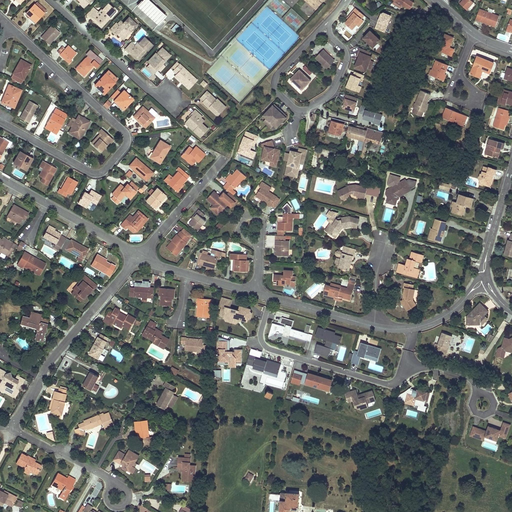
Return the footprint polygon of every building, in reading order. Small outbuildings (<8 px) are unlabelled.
[(151,0),(142,0),(137,6),(158,25),(168,15),(151,0)] [(306,0),(317,10),(325,0),(306,0)] [(393,0),(404,7),(410,9),(414,3),(408,0),(393,0)] [(472,0),(463,0),(460,3),(468,10),(474,3),(472,1),(472,0)] [(295,12),(302,5),(298,1),(291,8),(295,12)] [(37,2),(34,4),(43,13),(46,10),(37,2)] [(34,4),(32,7),(41,15),(43,13),(34,4)] [(96,10),(89,17),(92,19),(93,18),(99,24),(102,21),(104,22),(107,19),(106,17),(107,15),(110,18),(116,12),(108,4),(102,10),(101,9),(98,13),(96,10)] [(32,7),(26,14),(28,15),(29,17),(30,16),(36,21),(41,15),(32,7)] [(347,19),(343,23),(350,30),(355,25),(358,21),(360,19),(363,16),(354,8),(351,11),(353,13),(347,19)] [(499,17),(480,10),(476,19),(481,21),(481,22),(485,23),(485,22),(490,24),(492,25),(496,27),(499,17)] [(383,32),(390,16),(383,13),(381,14),(374,28),(383,32)] [(93,18),(92,19),(97,24),(101,28),(110,18),(107,15),(106,17),(107,19),(104,22),(102,21),(99,24),(93,18)] [(131,32),(137,25),(129,18),(124,24),(123,23),(120,26),(118,24),(116,23),(110,30),(113,33),(115,32),(118,35),(119,36),(120,37),(123,34),(125,35),(128,32),(126,31),(128,29),(131,32)] [(52,25),(41,37),(44,41),(49,44),(60,33),(52,25)] [(131,32),(128,29),(126,31),(128,32),(125,35),(123,34),(120,37),(123,40),(131,32)] [(369,38),(365,41),(372,48),(376,43),(379,40),(369,31),(366,35),(369,38)] [(453,38),(444,34),(437,50),(451,56),(453,53),(454,49),(450,47),(453,38)] [(131,43),(125,50),(128,53),(130,51),(132,54),(136,58),(139,55),(140,56),(143,52),(142,51),(144,49),(146,52),(152,45),(144,38),(139,44),(137,42),(135,45),(131,43)] [(62,46),(57,52),(62,57),(66,60),(68,58),(70,60),(73,56),(62,46)] [(366,67),(369,60),(370,57),(368,56),(369,52),(358,48),(357,51),(355,56),(358,57),(359,57),(357,60),(354,68),(364,72),(366,68),(366,67)] [(130,51),(128,53),(137,61),(146,52),(144,49),(142,51),(143,52),(140,56),(139,55),(136,58),(132,54),(130,51)] [(150,64),(146,67),(150,70),(154,74),(157,71),(154,68),(157,65),(158,66),(161,63),(159,62),(162,60),(164,63),(170,56),(162,49),(156,55),(155,54),(148,62),(150,64)] [(80,72),(84,76),(94,65),(96,68),(99,65),(102,63),(103,62),(90,50),(86,54),(88,56),(76,68),(80,72)] [(322,51),(315,58),(326,69),(333,61),(322,51)] [(494,63),(477,56),(473,67),(472,67),(470,74),(475,76),(478,77),(479,73),(481,74),(483,71),(490,74),(494,63)] [(157,65),(154,68),(157,71),(164,63),(162,60),(159,62),(161,63),(158,66),(157,65)] [(449,65),(435,60),(431,70),(429,75),(442,80),(445,74),(446,71),(449,65)] [(23,80),(31,66),(25,62),(24,64),(20,62),(13,74),(23,80)] [(172,67),(174,70),(180,64),(177,62),(172,67)] [(174,70),(174,71),(177,74),(175,76),(179,80),(181,82),(184,79),(185,80),(184,82),(190,87),(197,80),(189,73),(188,74),(186,71),(187,70),(180,64),(174,70)] [(299,70),(290,80),(301,91),(310,81),(299,70)] [(161,81),(165,78),(159,71),(155,74),(161,81)] [(363,75),(354,72),(352,75),(351,75),(350,77),(349,80),(350,80),(349,82),(348,82),(346,88),(355,91),(357,85),(360,79),(361,79),(363,75)] [(104,94),(114,82),(117,79),(111,73),(108,76),(105,74),(96,84),(101,88),(100,90),(103,92),(104,94)] [(23,80),(13,74),(10,78),(21,84),(23,80)] [(184,79),(181,82),(189,89),(190,87),(184,82),(185,80),(184,79)] [(21,90),(8,85),(1,102),(6,105),(14,108),(21,90)] [(423,88),(417,106),(426,109),(429,99),(431,100),(432,100),(432,98),(433,96),(435,97),(436,93),(423,88)] [(115,100),(121,93),(117,90),(111,97),(115,100)] [(115,100),(114,101),(123,109),(132,99),(123,91),(121,93),(115,100)] [(501,91),(498,102),(506,104),(506,102),(511,104),(511,91),(509,91),(509,94),(501,91)] [(216,100),(207,92),(201,98),(204,101),(203,103),(205,105),(209,109),(211,106),(212,107),(211,108),(215,112),(217,110),(220,113),(226,107),(217,99),(216,100)] [(354,112),(358,99),(346,95),(342,108),(354,112)] [(38,106),(29,100),(19,118),(24,120),(28,122),(30,117),(31,118),(38,106)] [(107,108),(111,104),(108,100),(103,105),(107,108)] [(274,125),(276,128),(287,117),(283,113),(274,104),(263,116),(266,119),(274,125)] [(361,114),(360,119),(374,123),(374,124),(379,125),(382,115),(364,110),(365,106),(362,105),(359,113),(361,114)] [(211,106),(209,109),(217,116),(220,113),(217,110),(215,112),(211,108),(212,107),(211,106)] [(143,107),(134,117),(136,119),(137,120),(138,119),(143,124),(142,125),(145,128),(154,118),(143,107)] [(457,112),(446,107),(442,117),(462,126),(466,116),(457,112)] [(55,109),(53,113),(64,119),(66,115),(55,109)] [(195,110),(193,113),(194,114),(191,118),(189,119),(188,121),(191,124),(190,125),(194,129),(195,127),(197,129),(194,131),(200,137),(208,129),(202,123),(203,122),(200,119),(201,117),(202,116),(195,110)] [(510,115),(498,111),(493,126),(503,130),(505,124),(506,119),(508,120),(510,115)] [(64,119),(53,113),(47,124),(51,127),(54,128),(53,132),(56,134),(64,119)] [(72,127),(69,133),(80,140),(90,122),(85,119),(79,115),(76,120),(76,121),(72,127)] [(71,117),(67,124),(72,127),(76,121),(76,120),(71,117)] [(345,121),(332,118),(331,122),(329,132),(341,135),(345,121)] [(266,119),(264,121),(271,128),(274,125),(266,119)] [(188,121),(186,124),(194,131),(197,129),(195,127),(194,129),(190,125),(191,124),(188,121)] [(483,131),(485,123),(480,122),(477,129),(483,131)] [(357,128),(348,126),(346,137),(351,138),(352,133),(360,135),(359,140),(363,141),(364,142),(365,136),(367,127),(358,125),(357,128)] [(368,127),(367,127),(365,136),(381,140),(383,131),(368,127)] [(101,129),(98,132),(100,133),(102,136),(100,138),(99,137),(92,144),(99,151),(106,144),(107,145),(109,142),(111,143),(112,142),(114,140),(101,129)] [(258,136),(246,132),(240,147),(243,148),(241,153),(253,158),(255,152),(250,150),(252,145),(253,141),(256,142),(257,139),(258,136)] [(100,133),(91,143),(92,144),(99,137),(100,138),(102,136),(100,133)] [(381,140),(365,136),(364,142),(363,141),(362,147),(366,148),(368,141),(380,144),(381,140)] [(0,137),(0,156),(6,146),(8,142),(5,140),(2,138),(0,137)] [(3,137),(2,138),(5,140),(8,142),(6,146),(9,148),(12,142),(3,137)] [(505,144),(490,139),(488,144),(487,144),(486,149),(490,150),(488,155),(499,158),(500,156),(500,153),(500,152),(501,148),(504,149),(505,144)] [(155,148),(154,150),(155,151),(151,158),(160,163),(170,146),(160,140),(155,148)] [(271,162),(277,163),(280,150),(278,150),(275,149),(272,148),(273,144),(272,140),(261,144),(261,146),(265,147),(262,160),(271,162)] [(189,146),(181,156),(188,162),(192,165),(196,160),(199,162),(202,159),(205,155),(197,148),(194,151),(192,149),(189,146)] [(288,162),(286,171),(288,173),(294,175),(297,173),(299,163),(302,163),(304,154),(306,155),(307,150),(302,149),(299,148),(298,152),(290,151),(290,154),(285,153),(283,161),(288,162)] [(19,154),(13,163),(26,170),(32,159),(28,157),(25,155),(25,157),(19,154)] [(288,173),(286,171),(285,175),(297,177),(300,164),(303,165),(306,155),(304,154),(302,163),(299,163),(297,173),(294,175),(288,173)] [(133,162),(130,165),(134,169),(134,170),(146,180),(153,173),(136,159),(133,162)] [(43,161),(40,167),(43,169),(40,175),(43,178),(41,182),(47,185),(56,168),(50,165),(43,161)] [(488,168),(484,166),(483,171),(482,171),(481,174),(480,174),(478,179),(480,182),(484,183),(490,184),(493,174),(494,175),(496,175),(497,173),(497,170),(492,168),(488,166),(488,168)] [(178,171),(168,184),(175,190),(179,186),(181,184),(182,185),(189,176),(181,169),(178,171)] [(246,177),(238,169),(235,172),(233,175),(232,174),(227,180),(228,182),(224,187),(230,192),(234,187),(235,188),(240,182),(241,183),(246,177)] [(155,179),(157,181),(163,174),(160,172),(155,179)] [(494,175),(493,174),(490,184),(484,183),(483,185),(490,187),(494,175)] [(411,189),(416,186),(418,181),(410,179),(406,181),(406,180),(399,184),(398,183),(399,182),(401,178),(392,175),(389,184),(393,185),(394,186),(391,188),(389,197),(387,202),(396,204),(397,199),(398,197),(396,197),(397,195),(399,196),(403,194),(411,189)] [(60,189),(58,192),(65,197),(67,193),(70,195),(77,182),(73,180),(68,177),(61,190),(60,189)] [(262,187),(256,196),(264,201),(267,204),(267,205),(271,207),(273,202),(276,204),(280,199),(269,192),(272,188),(262,182),(259,186),(262,187)] [(452,185),(442,182),(440,187),(451,190),(452,185)] [(115,196),(112,199),(117,204),(125,195),(130,199),(137,192),(128,184),(123,189),(119,186),(115,190),(112,194),(115,196)] [(344,194),(340,196),(343,201),(351,197),(350,195),(354,193),(355,195),(358,195),(358,196),(363,197),(366,198),(367,193),(379,195),(380,186),(368,184),(368,187),(357,185),(356,187),(351,188),(350,186),(342,190),(344,194)] [(151,196),(146,201),(155,208),(157,205),(160,202),(158,200),(164,194),(158,188),(154,192),(151,196)] [(214,192),(207,200),(213,205),(211,208),(215,212),(218,208),(220,209),(222,210),(228,204),(231,207),(237,200),(226,190),(220,197),(214,192)] [(84,192),(78,203),(86,208),(90,202),(96,205),(101,196),(98,195),(95,193),(92,197),(89,195),(84,192)] [(474,198),(460,194),(458,201),(456,207),(454,206),(452,212),(464,215),(466,209),(465,207),(465,205),(467,205),(472,207),(473,203),(474,198)] [(293,217),(293,213),(292,213),(292,208),(287,203),(282,208),(285,210),(285,213),(284,213),(283,217),(278,217),(278,230),(284,230),(292,231),(293,217)] [(13,204),(7,216),(19,223),(22,219),(25,220),(29,213),(20,208),(13,204)] [(205,215),(199,210),(194,215),(191,218),(193,220),(190,224),(198,231),(203,224),(206,221),(202,218),(205,215)] [(131,215),(121,226),(125,229),(127,227),(129,224),(134,229),(140,222),(142,225),(148,219),(139,211),(133,217),(131,215)] [(357,228),(360,219),(351,216),(339,218),(338,219),(331,228),(329,226),(326,230),(336,237),(339,233),(338,233),(340,229),(339,229),(342,226),(343,228),(348,227),(352,227),(357,228)] [(331,228),(338,219),(335,217),(329,226),(331,228)] [(446,222),(436,219),(433,229),(432,234),(434,234),(432,240),(441,242),(441,241),(442,237),(443,235),(442,234),(442,232),(444,232),(444,231),(445,226),(446,223),(446,222)] [(140,222),(134,229),(137,231),(140,228),(142,225),(140,222)] [(137,231),(134,229),(129,224),(127,227),(133,233),(137,231)] [(54,248),(59,251),(63,245),(57,241),(61,235),(61,234),(58,232),(55,230),(48,226),(42,237),(43,237),(51,242),(56,244),(54,248)] [(191,235),(184,229),(181,232),(189,238),(191,235)] [(174,239),(172,241),(174,243),(168,249),(176,256),(187,243),(187,242),(189,239),(189,238),(181,232),(178,235),(177,235),(174,239)] [(61,235),(57,241),(63,245),(66,238),(61,235)] [(11,253),(16,245),(13,243),(12,245),(3,240),(0,238),(0,251),(6,256),(8,252),(11,253)] [(78,244),(71,240),(66,249),(71,252),(78,256),(76,260),(81,263),(83,259),(84,259),(89,250),(78,244)] [(289,241),(276,240),(275,252),(275,255),(285,256),(287,253),(288,250),(289,241)] [(349,270),(353,256),(354,256),(356,249),(345,246),(343,252),(338,250),(336,252),(336,254),(337,256),(342,257),(339,267),(349,270)] [(202,253),(199,264),(203,265),(207,266),(215,268),(216,269),(218,258),(219,255),(220,255),(221,252),(212,249),(212,253),(215,254),(215,257),(211,256),(202,253)] [(422,254),(412,251),(411,255),(410,259),(409,262),(407,261),(406,265),(399,263),(397,272),(417,278),(419,269),(414,268),(416,261),(420,262),(422,254)] [(17,265),(22,268),(25,264),(30,255),(24,252),(17,265)] [(247,254),(231,253),(231,260),(233,260),(235,260),(234,270),(240,271),(247,271),(247,260),(246,260),(247,254)] [(37,259),(30,255),(25,264),(31,268),(29,271),(39,276),(46,264),(37,259)] [(97,255),(91,266),(106,274),(111,264),(105,261),(101,258),(101,257),(97,255)] [(284,275),(274,275),(273,281),(277,281),(277,285),(282,285),(286,285),(286,284),(290,284),(290,286),(295,286),(295,281),(291,281),(291,276),(293,276),(293,271),(284,270),(284,275)] [(72,294),(80,301),(86,294),(88,295),(90,292),(93,289),(94,290),(97,286),(84,274),(77,281),(80,284),(78,287),(76,286),(73,289),(74,290),(72,294)] [(413,285),(405,283),(404,288),(405,288),(404,291),(404,295),(405,296),(405,298),(403,299),(401,301),(406,310),(415,304),(413,301),(415,289),(413,289),(413,285)] [(153,298),(154,288),(149,288),(149,287),(145,287),(135,286),(135,288),(131,288),(130,296),(153,298)] [(340,289),(330,286),(328,295),(335,298),(336,296),(343,298),(351,300),(354,290),(347,288),(341,287),(340,289)] [(160,288),(159,296),(161,296),(163,296),(162,305),(172,306),(172,299),(173,297),(174,297),(175,289),(167,289),(160,288)] [(204,299),(198,298),(197,303),(199,303),(198,311),(197,316),(209,317),(211,299),(204,299)] [(250,318),(251,314),(249,313),(250,309),(240,306),(238,311),(230,308),(232,301),(221,298),(219,306),(222,306),(219,315),(223,316),(236,320),(237,318),(242,320),(247,321),(248,317),(250,318)] [(469,325),(480,325),(482,326),(488,319),(483,315),(487,311),(484,307),(480,303),(473,310),(474,311),(472,314),(470,314),(466,317),(469,320),(469,325)] [(108,315),(104,322),(112,326),(113,323),(114,321),(123,326),(130,330),(136,319),(128,315),(126,317),(126,318),(118,314),(119,313),(120,310),(116,308),(114,311),(113,313),(111,317),(108,315)] [(32,313),(31,312),(29,317),(37,319),(37,320),(40,321),(41,317),(42,315),(40,315),(41,314),(37,313),(37,314),(35,314),(36,312),(32,311),(32,313)] [(29,317),(23,315),(20,323),(24,324),(36,328),(37,330),(35,339),(43,341),(49,319),(41,317),(40,321),(37,320),(37,319),(29,317)] [(290,335),(307,340),(309,334),(291,329),(294,321),(282,317),(280,323),(286,325),(286,327),(272,323),(270,332),(271,335),(276,332),(279,333),(279,332),(283,333),(283,335),(289,337),(289,335),(290,335)] [(157,324),(150,321),(143,335),(154,341),(153,343),(159,346),(162,340),(159,338),(161,335),(162,333),(159,331),(155,329),(157,324)] [(334,334),(335,332),(318,327),(316,336),(327,340),(325,347),(317,344),(315,352),(328,356),(329,353),(332,354),(334,350),(330,349),(332,341),(340,343),(342,337),(334,334)] [(442,333),(437,349),(446,353),(452,336),(442,333)] [(107,342),(109,338),(102,334),(100,337),(99,337),(96,342),(94,346),(89,354),(99,360),(104,349),(107,342)] [(169,340),(161,335),(159,338),(162,340),(159,346),(164,349),(169,340)] [(182,337),(181,344),(185,344),(185,350),(197,351),(203,352),(204,345),(204,339),(200,339),(200,341),(186,339),(186,338),(184,338),(182,337)] [(241,358),(241,353),(242,353),(242,349),(234,349),(234,351),(229,352),(226,351),(227,342),(225,342),(225,339),(220,337),(219,341),(217,341),(217,349),(219,349),(219,353),(218,353),(218,354),(218,361),(224,361),(229,361),(229,363),(229,365),(236,365),(235,363),(242,363),(242,358),(241,358)] [(508,338),(504,341),(503,346),(499,348),(497,355),(504,357),(506,350),(510,348),(511,349),(511,338),(511,339),(509,338),(508,338)] [(379,357),(382,347),(361,341),(358,350),(355,349),(354,353),(352,359),(351,362),(359,364),(361,355),(365,357),(366,353),(379,357)] [(204,345),(203,352),(197,351),(197,355),(205,355),(206,346),(204,345)] [(277,377),(281,364),(267,360),(266,361),(256,358),(256,357),(249,354),(246,364),(253,366),(253,368),(264,371),(263,373),(277,377)] [(201,375),(183,365),(182,367),(200,377),(201,375)] [(5,371),(0,368),(0,384),(2,385),(3,390),(6,391),(10,393),(13,393),(16,394),(18,391),(17,386),(15,385),(16,383),(18,384),(19,381),(22,383),(24,379),(17,375),(15,379),(11,377),(10,373),(6,374),(5,371)] [(99,377),(90,372),(86,379),(83,386),(92,391),(92,389),(97,392),(102,384),(97,381),(99,377)] [(322,380),(323,378),(309,374),(309,375),(308,377),(305,376),(306,374),(302,373),(302,375),(294,373),(291,381),(299,384),(300,381),(301,378),(307,380),(306,383),(320,387),(321,385),(324,386),(323,388),(323,389),(329,391),(332,380),(326,379),(325,381),(322,380)] [(176,386),(167,381),(164,385),(166,386),(156,404),(165,409),(167,404),(172,395),(174,391),(173,390),(176,386)] [(60,392),(57,391),(56,396),(55,399),(56,399),(53,410),(59,412),(65,413),(67,402),(69,391),(61,389),(60,392)] [(371,402),(370,399),(374,396),(373,391),(368,393),(368,392),(363,393),(364,394),(363,394),(358,396),(356,390),(345,393),(348,402),(353,401),(355,407),(359,406),(360,409),(368,407),(367,403),(371,402)] [(427,401),(429,393),(418,390),(417,391),(413,390),(413,393),(407,391),(405,392),(400,395),(399,399),(406,401),(405,402),(414,405),(414,403),(419,405),(424,406),(424,405),(425,400),(427,401)] [(172,395),(167,404),(172,407),(178,397),(172,395)] [(100,415),(85,421),(86,426),(88,429),(103,423),(105,428),(114,425),(110,412),(104,415),(100,416),(100,415)] [(137,431),(137,433),(138,433),(138,439),(143,438),(144,443),(145,444),(153,443),(152,440),(152,437),(148,437),(147,420),(134,422),(134,424),(135,429),(136,430),(137,431)] [(484,440),(485,436),(485,437),(497,441),(499,436),(506,438),(511,424),(504,422),(501,430),(489,426),(487,431),(481,429),(473,426),(469,435),(484,440)] [(83,427),(76,430),(77,433),(79,437),(86,434),(84,431),(83,427)] [(123,456),(118,453),(114,460),(118,462),(119,461),(123,464),(124,466),(122,469),(124,470),(127,472),(128,470),(132,473),(133,474),(136,468),(132,466),(134,463),(135,463),(138,458),(136,457),(138,455),(129,450),(125,458),(123,456)] [(28,456),(22,453),(17,463),(25,467),(24,469),(30,472),(31,470),(35,473),(38,468),(40,469),(42,465),(35,461),(34,462),(32,460),(33,458),(30,456),(28,455),(28,456)] [(179,458),(178,468),(180,468),(183,469),(183,471),(182,474),(182,476),(195,477),(195,466),(190,465),(190,455),(186,454),(185,458),(179,458)] [(62,476),(58,473),(53,483),(64,489),(62,491),(60,496),(66,499),(76,480),(69,476),(67,479),(62,476)] [(18,497),(9,492),(8,494),(4,491),(0,489),(0,505),(0,506),(3,501),(5,502),(6,499),(9,501),(9,502),(13,504),(18,497)] [(281,495),(269,494),(269,500),(276,500),(276,501),(286,502),(285,511),(297,511),(299,494),(287,493),(287,494),(281,494),(281,495)]
